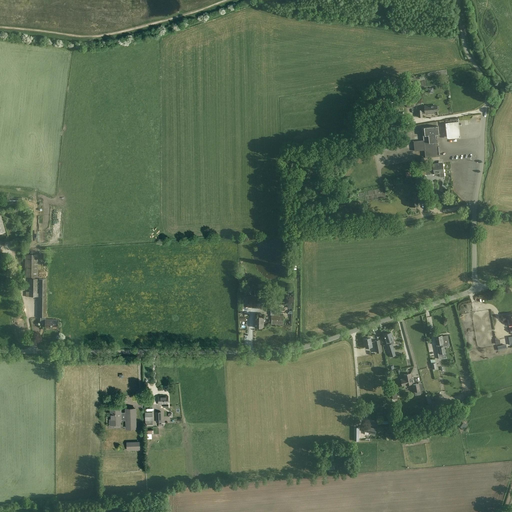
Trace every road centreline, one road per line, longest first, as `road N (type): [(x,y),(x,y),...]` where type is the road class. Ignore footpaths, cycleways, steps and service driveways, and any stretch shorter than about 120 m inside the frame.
road 1 (unclassified): [(0,353),(291,353),(475,290)]
road 2 (residential): [(458,0),(465,46),(488,88),(474,212),(475,290)]
